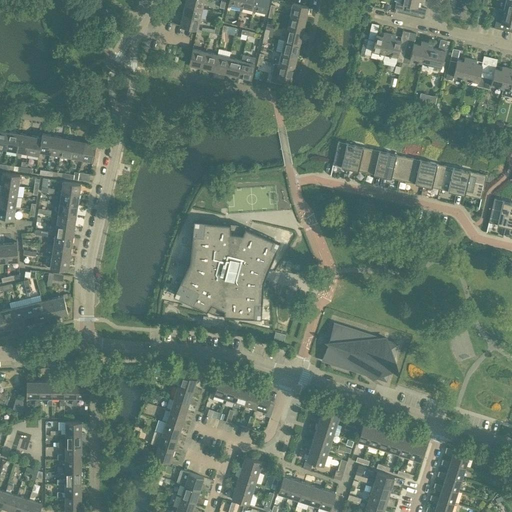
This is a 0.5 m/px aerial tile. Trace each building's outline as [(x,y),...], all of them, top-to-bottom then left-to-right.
[(253,8),(254,0),(242,0),(241,5),(240,8),(242,8),(243,6),(253,8)] [(254,0),(253,8),(252,11),(254,12),(255,9),(266,11),(268,0),(254,0)] [(421,0),(423,0),(422,0),(401,0),(401,2),(397,1),(395,8),(425,15),(427,8),(418,6),(419,0),(421,0)] [(458,0),(455,9),(464,12),(468,0),(458,0)] [(293,2),(290,14),(306,18),(309,6),(293,2)] [(200,18),(203,7),(185,3),(182,14),(200,18)] [(511,11),(504,9),(499,8),(494,27),(511,30),(511,11)] [(197,29),(200,18),(182,14),(180,25),(184,25),(197,29)] [(303,30),(306,18),(290,14),(287,27),(303,30)] [(379,24),(372,22),(368,38),(364,37),(360,55),(364,56),(365,53),(372,54),(371,57),(383,59),(384,57),(389,33),(383,31),(382,35),(376,33),(379,24)] [(300,43),(303,30),(287,27),(284,39),(300,43)] [(395,34),(389,33),(384,57),(383,59),(395,62),(396,60),(403,62),(410,32),(403,30),(401,39),(395,38),(395,34)] [(422,62),(427,42),(421,40),(420,44),(414,42),(416,33),(410,32),(403,62),(409,63),(410,59),(422,62)] [(297,55),(300,43),(284,39),(282,51),(297,55)] [(433,43),(427,42),(422,62),(434,64),(433,69),(440,71),(447,41),(440,39),(438,48),(432,47),(433,43)] [(202,66),(205,51),(193,48),(189,63),(202,66)] [(466,78),(470,58),(464,57),(463,60),(457,59),(460,50),(453,48),(445,78),(452,80),(453,75),(466,78)] [(215,69),(218,54),(205,51),(202,66),(215,69)] [(294,67),(297,55),(282,51),(279,63),(294,67)] [(226,72),(229,56),(218,54),(215,69),(226,72)] [(483,87),(491,57),(484,55),(481,65),(476,63),(476,60),(470,58),(466,78),(478,81),(476,86),(483,87)] [(238,74),(242,59),(229,56),(226,72),(238,74)] [(503,87),(508,67),(502,66),(501,70),(495,68),(497,59),(491,57),(483,87),(490,89),(491,85),(503,87)] [(254,62),(242,59),(238,74),(251,77),(254,62)] [(292,79),(294,67),(279,63),(276,76),(292,79)] [(511,68),(508,67),(503,87),(501,94),(511,96),(511,68)] [(421,92),(420,100),(436,102),(437,94),(421,92)] [(0,147),(7,149),(10,131),(0,129),(0,147)] [(18,151),(21,133),(10,131),(7,149),(18,151)] [(28,153),(31,135),(21,133),(18,151),(17,154),(22,155),(23,152),(28,153)] [(51,153),(54,135),(42,133),(42,137),(40,150),(51,153)] [(42,137),(31,135),(28,153),(39,155),(40,150),(42,137)] [(61,154),(64,137),(54,135),(51,153),(61,154)] [(72,156),(75,139),(64,137),(61,154),(72,156)] [(82,158),(85,141),(75,139),(72,156),(82,158)] [(97,143),(85,141),(82,158),(94,160),(97,143)] [(355,145),(338,141),(332,164),(349,168),(355,145)] [(371,148),(355,145),(349,168),(366,172),(371,148)] [(387,152),(371,148),(366,172),(382,175),(387,152)] [(412,158),(387,152),(382,175),(398,179),(401,167),(409,169),(412,158)] [(428,161),(412,158),(409,169),(401,167),(398,179),(423,185),(428,161)] [(445,165),(428,161),(423,185),(439,188),(445,165)] [(461,169),(445,165),(439,188),(456,192),(461,169)] [(486,174),(461,169),(456,192),(481,198),(486,174)] [(3,172),(2,183),(20,186),(21,174),(3,172)] [(91,174),(80,172),(79,179),(90,181),(91,174)] [(64,181),(62,192),(80,194),(82,183),(64,181)] [(18,196),(20,186),(2,183),(0,194),(18,196)] [(78,205),(80,194),(62,192),(61,202),(78,205)] [(0,204),(16,207),(18,196),(0,194),(0,204)] [(511,202),(494,198),(489,221),(505,225),(511,202)] [(77,216),(78,205),(61,202),(59,213),(77,216)] [(0,215),(15,218),(16,207),(0,204),(0,215)] [(75,226),(77,216),(59,213),(57,224),(75,226)] [(235,223),(194,219),(190,256),(190,258),(189,260),(189,262),(188,264),(173,294),(212,313),(214,314),(216,314),(217,314),(219,315),(261,317),(263,284),(263,282),(264,280),(265,276),(267,271),(280,242),(242,225),(241,225),(239,224),(238,224),(235,223)] [(74,237),(75,226),(57,224),(56,235),(74,237)] [(72,248),(74,237),(56,235),(54,245),(72,248)] [(18,242),(7,243),(8,261),(19,260),(18,242)] [(70,258),(72,248),(54,245),(53,256),(70,258)] [(69,270),(70,258),(53,256),(51,267),(69,270)] [(64,296),(53,298),(57,316),(68,313),(64,296)] [(57,316),(53,298),(42,301),(46,318),(57,316)] [(46,318),(42,301),(32,303),(36,321),(46,318)] [(36,321),(32,303),(21,306),(25,323),(36,321)] [(25,323),(21,306),(11,308),(15,326),(25,323)] [(15,326),(11,308),(0,311),(5,328),(15,326)] [(329,340),(323,359),(357,370),(359,367),(372,378),(375,376),(386,379),(389,369),(388,367),(391,366),(394,358),(392,355),(394,355),(397,344),(387,341),(385,337),(368,339),(368,335),(334,324),(329,340)] [(181,376),(178,386),(193,391),(192,392),(200,394),(202,389),(197,388),(196,390),(193,389),(196,379),(181,374),(181,376)] [(224,397),(230,380),(219,377),(214,394),(224,397)] [(235,401),(240,384),(230,380),(224,397),(235,401)] [(40,397),(40,382),(27,382),(27,397),(40,397)] [(52,398),(52,382),(40,382),(40,397),(52,398)] [(65,398),(65,382),(52,382),(52,398),(65,398)] [(77,398),(77,382),(65,382),(65,398),(77,398)] [(90,382),(77,382),(77,398),(90,398),(90,382)] [(245,404),(251,387),(240,384),(235,401),(245,404)] [(190,400),(192,392),(193,391),(178,386),(174,398),(189,403),(196,406),(198,401),(194,400),(192,401),(190,400)] [(256,407),(261,390),(251,387),(245,404),(256,407)] [(271,394),(261,390),(256,407),(265,410),(266,411),(268,403),(271,394)] [(23,401),(17,398),(13,410),(23,413),(23,401)] [(186,412),(189,403),(174,398),(170,410),(185,415),(193,417),(194,413),(190,412),(188,413),(186,412)] [(274,405),(268,403),(266,411),(265,410),(264,414),(270,416),(274,405)] [(323,407),(320,418),(337,423),(340,413),(323,407)] [(182,424),(185,415),(170,410),(166,422),(181,427),(189,429),(190,425),(186,423),(184,425),(182,424)] [(333,434),(337,423),(320,418),(316,428),(333,434)] [(66,422),(66,434),(82,434),(82,422),(66,422)] [(178,436),(181,427),(166,422),(162,434),(177,439),(185,441),(186,436),(183,435),(181,436),(178,436)] [(368,443),(373,426),(363,423),(357,440),(368,443)] [(378,447),(384,430),(373,426),(368,443),(378,447)] [(330,444),(333,434),(316,428),(313,439),(330,444)] [(389,450),(394,433),(384,430),(378,447),(389,450)] [(162,434),(155,431),(151,443),(158,446),(174,450),(181,453),(182,448),(179,447),(177,448),(175,447),(177,439),(162,434)] [(399,453),(404,436),(394,433),(389,450),(399,453)] [(19,451),(29,451),(30,434),(19,434),(19,451)] [(82,447),(82,434),(66,434),(66,447),(82,447)] [(409,457),(415,440),(404,436),(399,453),(409,457)] [(327,455),(330,444),(313,439),(310,449),(327,455)] [(425,443),(415,440),(409,457),(420,460),(425,443)] [(171,459),(174,450),(158,446),(155,458),(169,462),(177,465),(179,460),(175,459),(173,460),(171,459)] [(81,459),(82,447),(66,447),(66,459),(81,459)] [(453,451),(450,461),(465,466),(469,454),(454,449),(446,447),(445,451),(448,452),(451,451),(453,451)] [(324,465),(327,455),(310,449),(306,460),(324,465)] [(245,456),(242,467),(259,472),(262,462),(245,456)] [(462,477),(465,466),(450,461),(442,458),(441,463),(445,464),(447,463),(449,464),(446,472),(462,477)] [(81,472),(81,459),(66,459),(65,472),(81,472)] [(341,459),(338,470),(344,471),(347,461),(341,459)] [(256,482),(259,472),(242,467),(239,477),(256,482)] [(458,489),(462,477),(446,472),(439,470),(437,475),(441,476),(443,475),(445,476),(443,484),(458,489)] [(377,471),(374,481),(391,487),(394,476),(377,471)] [(81,484),(81,472),(65,472),(65,480),(65,484),(81,484)] [(189,472),(185,484),(200,489),(200,490),(207,492),(209,488),(205,486),(203,488),(201,487),(204,477),(189,472)] [(288,496),(294,479),(283,475),(278,492),(288,496)] [(252,493),(256,482),(239,477),(235,487),(252,493)] [(298,499),(304,482),(294,479),(288,496),(298,499)] [(388,497),(391,487),(374,481),(371,492),(388,497)] [(309,502),(314,485),(304,482),(298,499),(309,502)] [(454,501),(458,489),(443,484),(435,482),(433,487),(437,488),(439,487),(442,487),(439,496),(454,501)] [(81,497),(81,484),(65,484),(65,497),(81,497)] [(197,499),(200,490),(200,489),(185,484),(181,496),(196,501),(203,504),(205,499),(201,498),(200,499),(197,499)] [(319,506),(325,489),(314,485),(309,502),(319,506)] [(249,503),(252,493),(235,487),(232,498),(249,503)] [(336,492),(325,489),(319,506),(330,509),(336,492)] [(13,511),(18,495),(6,492),(1,507),(13,511)] [(384,508),(388,497),(371,492),(367,502),(384,508)] [(447,511),(450,511),(454,501),(439,496),(431,494),(430,498),(433,500),(436,498),(438,499),(435,508),(447,511)] [(17,511),(25,511),(30,499),(18,495),(13,511),(17,511)] [(193,510),(196,501),(181,496),(177,508),(189,511),(200,511),(201,511),(198,510),(196,511),(193,510)] [(81,510),(81,497),(65,497),(65,510),(81,510)] [(39,511),(42,503),(30,499),(25,511),(39,511)] [(382,511),(384,508),(367,502),(364,511),(382,511)]
